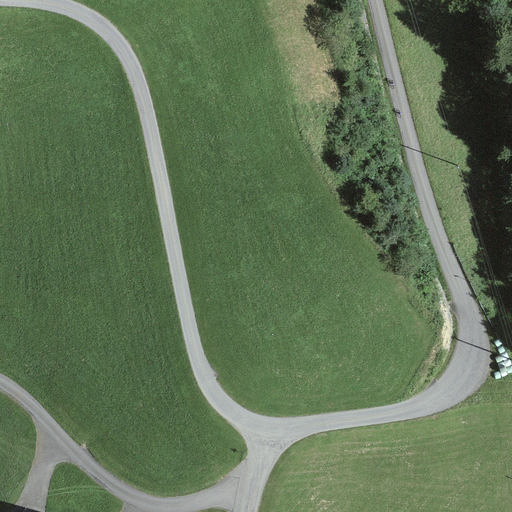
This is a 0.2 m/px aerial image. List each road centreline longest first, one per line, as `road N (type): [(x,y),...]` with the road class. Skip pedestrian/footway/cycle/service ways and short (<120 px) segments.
road 1 (unclassified): [(273,435),(434,400),(473,360),(471,316),(424,192),(376,0)]
road 2 (unclassified): [(23,0),(77,10),(109,33),(132,65),(204,374),(237,413),(273,435)]
road 3 (track): [(273,435),(227,488),(206,498),(152,500),(90,467),(0,379)]
